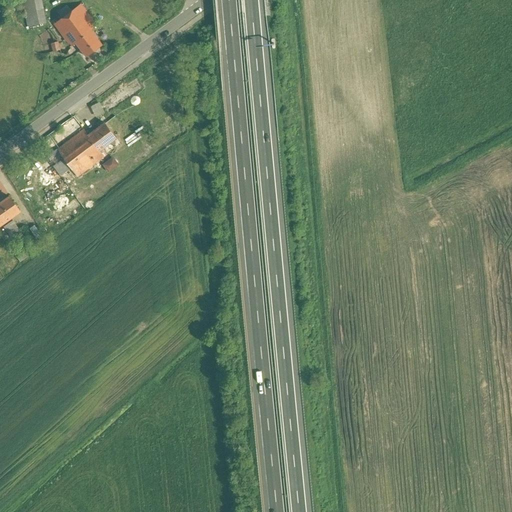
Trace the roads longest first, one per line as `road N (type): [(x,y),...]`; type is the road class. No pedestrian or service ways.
road 1 (motorway): [(229,0),(276,511)]
road 2 (motorway): [(298,511),(251,0)]
road 3 (tertiary): [(0,156),(195,12)]
